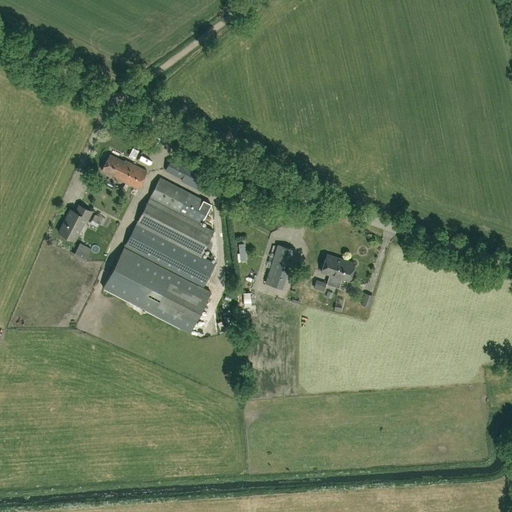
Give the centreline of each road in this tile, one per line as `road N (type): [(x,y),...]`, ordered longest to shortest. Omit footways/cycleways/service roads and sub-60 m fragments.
road 1 (unclassified): [(511,265),(311,198),(0,39)]
road 2 (track): [(253,0),(122,102)]
